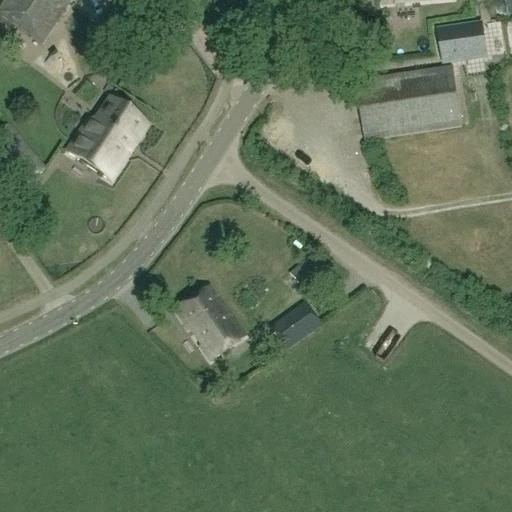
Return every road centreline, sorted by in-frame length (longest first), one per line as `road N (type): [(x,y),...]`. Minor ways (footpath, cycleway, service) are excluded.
road 1 (unclassified): [(213,155),(511,371)]
road 2 (tertiary): [(0,346),(87,304),(142,259),(213,155)]
road 3 (tertiary): [(213,155),(315,0)]
road 4 (track): [(511,196),(384,213),(359,193)]
